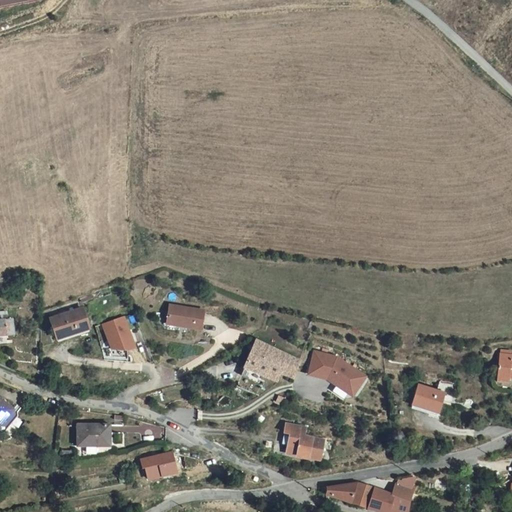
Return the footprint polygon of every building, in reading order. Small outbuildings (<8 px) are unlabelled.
[(94,320),(87,301),(55,312),(61,330),(94,320)] [(212,308),(176,302),(173,320),(209,326),(212,308)] [(0,322),(12,322),(12,309),(0,309),(0,322)] [(130,312),(109,317),(117,343),(133,345),(138,339),(130,312)] [(293,349),(261,334),(249,362),(267,369),(282,376),(286,367),(293,349)] [(343,349),(320,344),(315,368),(336,373),(342,376),(343,374),(346,376),(345,378),(358,386),(365,384),(374,368),(343,349)] [(305,354),(293,349),(286,367),(298,371),(305,354)] [(264,377),(267,369),(249,362),(246,369),(264,377)] [(426,380),(420,400),(445,408),(451,388),(426,380)] [(310,400),(303,396),(301,402),(308,404),(310,400)] [(0,420),(4,416),(7,419),(14,411),(0,400),(0,420)] [(92,442),(92,437),(109,438),(109,419),(74,417),(73,441),(92,442)] [(312,420),(292,417),(291,425),(296,426),(293,445),(326,452),(330,432),(310,428),(312,420)] [(143,469),(146,468),(149,479),(177,472),(172,452),(141,459),(143,469)] [(380,487),(379,499),(403,504),(420,507),(451,511),(457,511),(460,481),(446,476),(445,487),(426,480),(416,477),(407,479),(380,487)]
